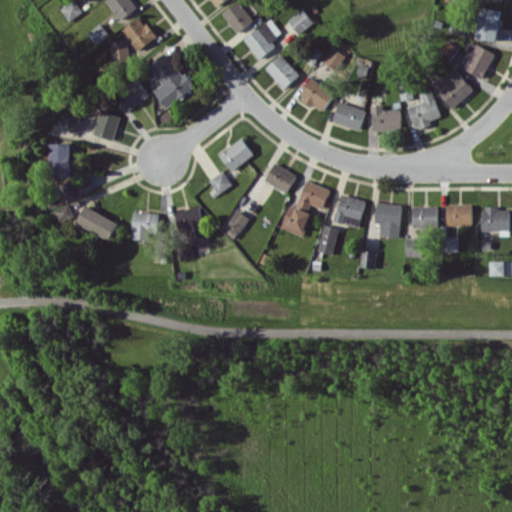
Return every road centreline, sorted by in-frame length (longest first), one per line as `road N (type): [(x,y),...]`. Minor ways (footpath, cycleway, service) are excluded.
road 1 (residential): [(171,0),(243,94),(275,122),(311,146),(390,171)]
road 2 (residential): [(511,92),(466,140),(390,171)]
road 3 (residential): [(390,171),(511,170)]
